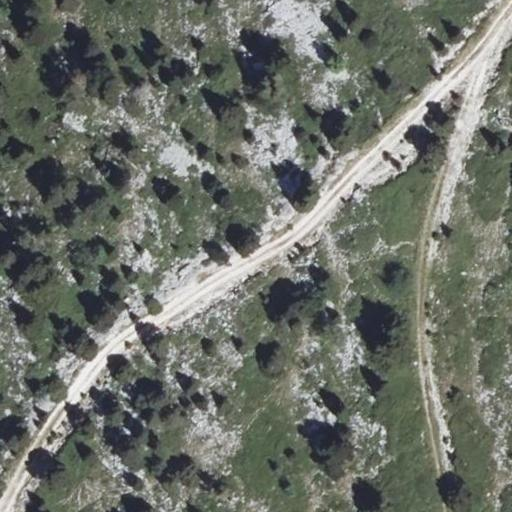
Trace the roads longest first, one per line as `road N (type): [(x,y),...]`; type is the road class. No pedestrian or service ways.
road 1 (track): [(3,511),(84,366),(315,215),(487,48)]
road 2 (track): [(456,511),(422,305),(445,185),(487,48),(511,10)]
